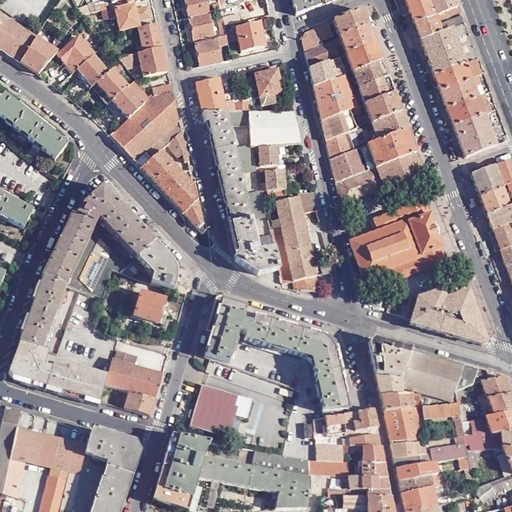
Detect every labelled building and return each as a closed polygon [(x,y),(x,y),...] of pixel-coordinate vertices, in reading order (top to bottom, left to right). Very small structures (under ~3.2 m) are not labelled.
[(182,0),(187,17),(206,13),(203,0),(182,0)] [(215,0),(208,0),(211,11),(212,11),(218,10),(215,0)] [(221,0),(215,0),(218,10),(220,16),(225,15),(223,8),(221,0)] [(289,0),(293,14),(319,5),(317,0),(289,0)] [(402,0),(411,23),(432,15),(426,0),(402,0)] [(452,0),(426,0),(432,15),(436,14),(455,7),(452,0)] [(84,4),(87,12),(103,9),(101,2),(92,4),(90,1),(84,3),(84,4)] [(87,12),(84,4),(73,8),(76,15),(87,12)] [(133,11),(132,4),(105,10),(107,20),(115,18),(118,30),(137,26),(136,20),(148,18),(145,8),(133,11)] [(223,8),(225,15),(237,12),(234,5),(223,8)] [(457,12),(455,7),(436,14),(438,20),(457,12)] [(107,20),(105,10),(99,12),(101,21),(107,20)] [(218,10),(212,11),(218,36),(224,35),(222,25),(220,16),(218,10)] [(330,21),(337,38),(366,27),(359,10),(330,21)] [(222,25),(239,21),(237,12),(225,15),(220,16),(222,25)] [(0,49),(17,61),(34,36),(0,13),(0,49)] [(211,35),(206,13),(187,17),(192,40),(211,35)] [(439,32),(432,15),(411,23),(418,40),(439,32)] [(439,24),(442,31),(461,24),(459,16),(439,24)] [(239,54),(263,48),(257,23),(233,29),(239,54)] [(298,38),(302,52),(315,47),(314,43),(330,36),(325,23),(300,33),(298,38)] [(418,40),(431,75),(475,59),(461,24),(442,31),(439,32),(418,40)] [(160,47),(155,26),(137,31),(142,51),(160,47)] [(337,38),(343,55),(373,44),(366,27),(337,38)] [(192,42),(198,66),(218,61),(215,47),(226,44),(224,35),(218,36),(192,42)] [(56,51),(34,36),(17,61),(36,74),(56,51)] [(91,56),(92,54),(76,37),(56,55),(71,73),(72,72),(91,56)] [(306,69),(337,57),(331,41),(315,47),(302,52),(306,69)] [(379,61),(373,44),(343,55),(350,72),(379,61)] [(136,53),(141,77),(166,72),(160,47),(142,51),(136,53)] [(122,66),(125,68),(133,66),(130,54),(115,58),(118,62),(122,66)] [(72,72),(87,90),(93,85),(106,72),(91,56),(72,72)] [(306,69),(310,88),(343,75),(337,57),(306,69)] [(475,59),(431,75),(437,92),(481,75),(475,59)] [(350,72),(355,88),(385,77),(379,61),(350,72)] [(122,66),(118,62),(110,70),(114,74),(122,66)] [(110,70),(106,72),(93,85),(103,94),(110,101),(126,86),(114,74),(110,70)] [(279,92),(275,70),(252,75),(257,101),(259,111),(272,108),(270,98),(270,94),(279,92)] [(343,75),(310,88),(314,105),(349,91),(343,75)] [(437,92),(444,109),(487,93),(487,92),(481,75),(437,92)] [(54,88),(60,93),(72,83),(67,77),(54,88)] [(355,88),(362,105),(392,93),(385,77),(355,88)] [(220,94),(216,78),(192,83),(200,113),(231,113),(231,110),(231,103),(231,93),(220,94)] [(132,81),(126,86),(142,104),(148,98),(132,81)] [(170,92),(169,84),(151,89),(152,96),(170,92)] [(110,101),(126,119),(142,104),(126,86),(110,101)] [(314,105),(318,121),(347,111),(355,107),(349,91),(314,105)] [(108,136),(139,169),(159,150),(165,144),(179,131),(170,92),(152,96),(148,98),(142,104),(126,119),(108,136)] [(444,109),(450,127),(494,111),(487,92),(487,93),(444,109)] [(362,105),(369,123),(399,112),(392,93),(362,105)] [(110,101),(103,94),(99,97),(106,104),(110,101)] [(0,118),(52,160),(63,146),(0,95),(0,118)] [(347,111),(318,121),(323,141),(353,129),(347,111)] [(506,141),(494,111),(450,127),(462,157),(506,141)] [(242,266),(256,275),(277,270),(270,235),(254,238),(249,219),(265,216),(262,197),(260,191),(244,194),(239,174),(255,170),(250,147),(250,144),(233,148),(228,126),(248,126),(247,112),(231,113),(200,113),(202,123),(206,122),(236,254),(232,255),(233,261),(242,266)] [(274,146),(298,144),(291,112),(247,112),(248,126),(250,144),(250,147),(257,147),(274,146)] [(405,129),(399,112),(369,123),(375,141),(405,129)] [(323,141),(328,159),(370,143),(363,126),(354,129),(353,129),(323,141)] [(333,183),(414,152),(405,129),(375,141),(370,143),(328,159),(333,183)] [(179,131),(165,144),(175,156),(180,155),(184,153),(179,131)] [(274,146),(257,147),(258,171),(263,171),(276,170),(276,166),(274,146)] [(202,231),(191,184),(159,150),(139,169),(200,234),(202,231)] [(422,173),(414,152),(333,183),(338,205),(422,173)] [(511,161),(507,160),(490,166),(496,181),(511,175),(511,161)] [(468,174),(477,196),(511,182),(511,175),(496,181),(490,166),(468,174)] [(284,196),(281,170),(276,170),(263,171),(263,182),(258,182),(260,191),(263,190),(265,192),(265,197),(284,196)] [(511,204),(511,182),(477,196),(484,215),(505,207),(511,204)] [(111,271),(122,276),(152,245),(99,189),(83,204),(82,204),(75,215),(73,214),(42,276),(64,287),(76,293),(85,296),(102,301),(110,274),(111,271)] [(293,290),(317,292),(300,215),(315,211),(311,194),(310,194),(296,195),(296,197),(273,202),(279,227),(269,230),(270,235),(277,270),(280,284),(291,282),(293,290)] [(0,217),(21,228),(30,212),(0,196),(0,217)] [(348,242),(362,279),(391,268),(395,280),(424,269),(425,271),(446,263),(440,247),(440,246),(428,214),(427,215),(420,197),(399,205),(400,208),(371,219),(376,231),(348,242)] [(484,215),(490,230),(511,222),(505,207),(484,215)] [(490,230),(498,250),(511,244),(511,221),(511,222),(490,230)] [(511,244),(498,250),(504,267),(511,263),(511,244)] [(122,276),(134,281),(169,291),(173,292),(176,284),(176,282),(176,280),(176,277),(176,275),(176,273),(175,271),(174,269),(173,267),(161,255),(152,245),(122,276)] [(329,274),(327,262),(318,264),(321,276),(329,274)] [(41,350),(64,287),(42,277),(18,342),(27,345),(41,350)] [(479,344),(484,342),(469,297),(466,288),(443,296),(441,290),(415,300),(408,324),(479,344)] [(162,324),(168,302),(134,292),(129,309),(134,310),(133,315),(162,324)] [(385,313),(402,317),(408,298),(391,293),(385,313)] [(342,414),(347,413),(343,396),(344,396),(341,383),(342,383),(341,378),(344,377),(337,348),(337,345),(336,344),(335,342),(334,340),(333,338),(331,337),(329,335),(327,334),(294,324),(289,338),(278,335),(283,321),(253,313),(251,321),(240,317),(244,304),(221,297),(221,296),(219,296),(217,296),(216,297),(215,298),(214,299),(213,300),(214,300),(205,331),(209,332),(204,349),(205,350),(203,358),(206,359),(225,366),(236,331),(242,333),(240,342),(306,363),(314,396),(317,396),(322,418),(342,415),(342,414)] [(294,324),(283,321),(278,335),(289,338),(294,324)] [(409,350),(373,340),(367,346),(374,375),(399,376),(409,350)] [(97,407),(103,384),(106,375),(68,364),(66,368),(44,362),(47,352),(41,350),(27,345),(18,342),(7,373),(9,377),(11,378),(20,381),(19,384),(44,391),(67,398),(97,407)] [(420,408),(427,407),(455,404),(454,399),(453,392),(458,389),(477,382),(479,381),(481,371),(409,350),(399,376),(400,394),(410,394),(418,394),(420,408)] [(112,360),(110,359),(106,375),(103,384),(128,392),(154,399),(162,374),(135,366),(138,357),(115,351),(112,360)] [(283,386),(225,366),(206,359),(203,373),(278,399),(283,386)] [(399,376),(374,375),(378,395),(400,394),(399,376)] [(501,376),(479,381),(477,382),(480,389),(484,399),(477,402),(478,405),(486,403),(509,394),(501,376)] [(233,405),(235,396),(200,386),(188,426),(212,433),(213,432),(227,436),(236,406),(233,405)] [(128,392),(122,410),(149,418),(154,399),(128,392)] [(410,394),(400,394),(378,395),(382,411),(413,409),(410,394)] [(511,402),(509,394),(486,403),(492,419),(511,412),(511,402)] [(455,404),(427,407),(429,418),(454,414),(459,414),(457,406),(457,404),(455,404)] [(15,429),(19,412),(4,407),(0,426),(0,492),(1,493),(15,429)] [(420,408),(422,419),(429,418),(427,407),(420,408)] [(388,440),(419,438),(414,408),(413,409),(382,411),(388,440)] [(342,415),(344,433),(375,428),(371,410),(347,413),(342,414),(342,415)] [(511,412),(492,419),(484,420),(484,421),(490,433),(493,433),(499,432),(511,431),(511,412)] [(312,419),(314,460),(342,461),(341,452),(341,446),(341,445),(340,445),(340,444),(339,444),(320,444),(320,434),(326,433),(326,435),(344,433),(342,415),(322,418),(312,419)] [(484,421),(467,423),(470,434),(490,433),(484,421)] [(464,423),(461,424),(463,434),(470,434),(467,423),(464,423)] [(58,438),(15,429),(1,493),(5,494),(2,507),(16,511),(19,511),(24,500),(17,498),(24,462),(50,468),(58,438)] [(120,511),(121,511),(138,454),(133,443),(90,431),(86,445),(78,474),(68,511),(120,511)] [(511,431),(499,432),(501,448),(511,447),(511,431)] [(360,446),(378,447),(376,434),(353,436),(353,440),(348,440),(348,446),(360,446)] [(462,434),(457,435),(459,442),(433,447),(433,451),(436,460),(458,457),(467,455),(466,451),(465,445),(462,434)] [(203,458),(207,443),(170,436),(150,502),(184,511),(186,511),(196,479),(203,458)] [(68,472),(78,474),(86,445),(58,438),(50,468),(68,472)] [(425,440),(388,443),(391,457),(423,454),(423,453),(426,453),(425,440)] [(360,446),(361,452),(361,463),(381,463),(378,447),(360,446)] [(503,454),(511,473),(511,447),(501,448),(503,454)] [(495,449),(494,449),(497,456),(503,454),(501,448),(495,449)] [(469,467),(470,471),(478,469),(474,450),(466,451),(467,455),(469,467)] [(252,468),(203,458),(196,479),(277,493),(275,509),(301,510),(303,510),(307,460),(281,456),(254,451),(252,468)] [(432,461),(436,460),(433,451),(429,452),(426,453),(423,453),(423,454),(425,462),(432,461)] [(425,462),(423,454),(391,457),(393,468),(425,462)] [(464,468),(469,467),(467,455),(458,457),(460,469),(464,468)] [(307,474),(347,476),(346,461),(342,461),(314,460),(307,460),(307,474)] [(435,473),(432,461),(425,462),(393,468),(396,481),(427,475),(435,473)] [(360,463),(359,476),(384,477),(381,463),(361,463),(360,463)] [(37,511),(58,511),(68,472),(50,468),(48,476),(47,476),(37,511)] [(68,511),(78,474),(68,472),(58,511),(68,511)] [(511,473),(473,488),(481,501),(494,492),(511,484),(511,473)] [(430,487),(427,475),(396,481),(399,495),(430,487)] [(339,489),(339,496),(341,496),(360,497),(360,490),(365,490),(364,497),(389,497),(384,477),(359,476),(347,476),(346,489),(339,489)] [(219,483),(211,482),(207,507),(215,509),(219,483)] [(442,497),(440,485),(430,487),(433,499),(442,497)] [(449,504),(470,499),(468,492),(446,496),(442,497),(433,499),(430,487),(399,495),(402,511),(406,511),(432,506),(448,503),(449,504)] [(364,497),(360,497),(341,496),(340,505),(357,507),(357,504),(364,504),(364,497)] [(391,511),(389,497),(364,497),(364,504),(365,510),(354,510),(353,511),(391,511)]
